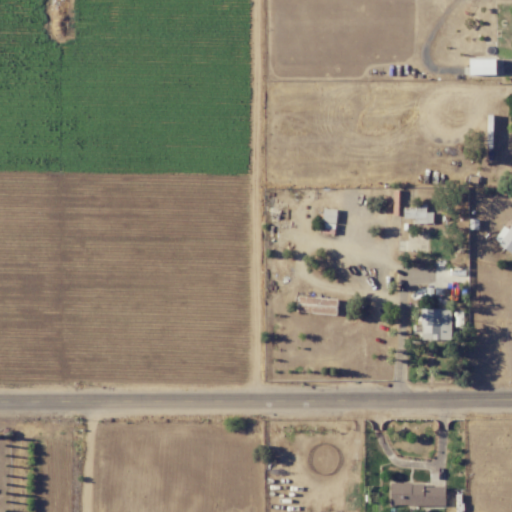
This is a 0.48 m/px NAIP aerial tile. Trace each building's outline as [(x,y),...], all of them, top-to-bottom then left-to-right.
[(496,59),(469,59),(469,75),(495,75),(496,59)] [(414,223),(432,224),(433,213),(426,213),(426,204),(415,204),(414,207),(403,207),(403,218),(415,219),(414,223)] [(336,208),(323,208),(322,227),(336,227),(336,208)] [(503,225),(493,240),(511,252),(511,223),(509,229),(503,225)] [(337,314),(338,298),(297,297),(297,313),(337,314)] [(451,309),(422,308),(421,340),(451,340),(451,309)] [(445,484),(390,483),(390,505),(445,506),(445,484)]
